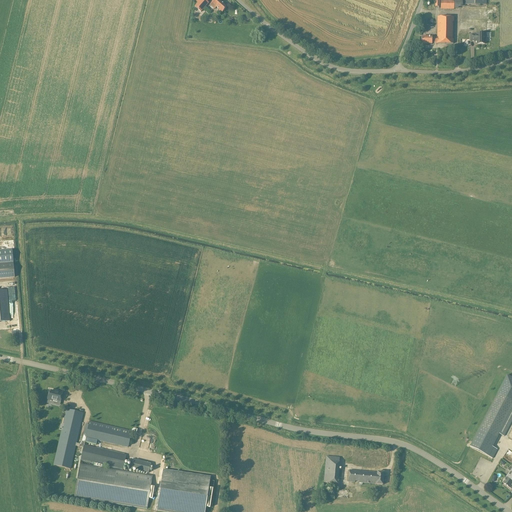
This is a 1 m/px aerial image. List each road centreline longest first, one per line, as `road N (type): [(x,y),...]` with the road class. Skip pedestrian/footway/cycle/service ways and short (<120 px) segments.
road 1 (unclassified): [(507,511),(407,446),(288,428),(0,357)]
road 2 (unclassified): [(395,71),(330,66),(236,0)]
